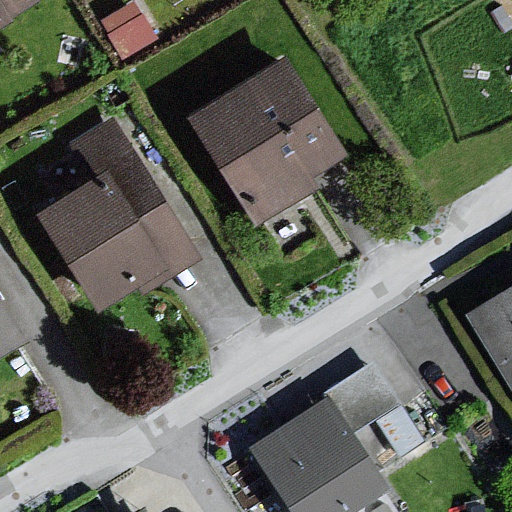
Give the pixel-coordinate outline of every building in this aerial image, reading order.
[(0,0),(0,17),(28,0),(0,0)] [(281,53),(182,116),(249,222),(348,159),(281,53)] [(84,177),(21,211),(92,327),(195,262),(111,118),(64,141),(84,177)] [(511,290),(454,325),(511,421),(511,290)] [(0,299),(0,357),(26,341),(0,299)] [(367,365),(242,443),(284,511),(407,511),(409,511),(381,467),(417,444),(367,365)]
